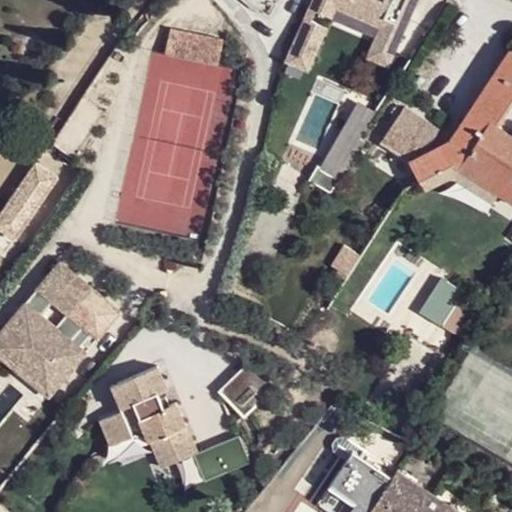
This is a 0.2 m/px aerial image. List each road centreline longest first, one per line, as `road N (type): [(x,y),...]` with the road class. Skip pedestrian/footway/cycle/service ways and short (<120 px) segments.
road 1 (residential): [(219,0),(261,63),(216,260),(186,286)]
road 2 (residential): [(482,0),(497,7),(436,97)]
